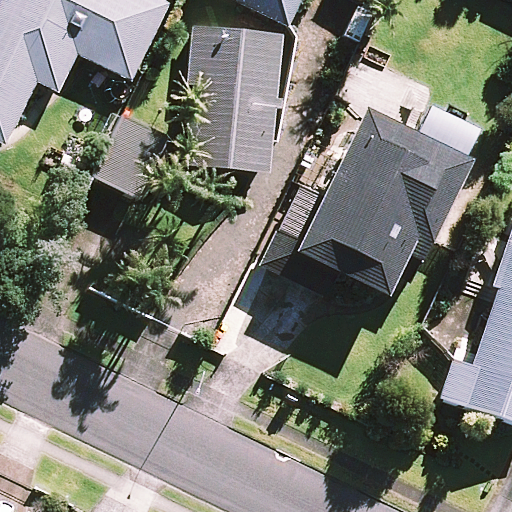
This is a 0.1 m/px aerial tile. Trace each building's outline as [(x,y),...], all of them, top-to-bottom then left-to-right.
[(168,8),(152,0),(0,0),(0,145),(1,146),(32,83),(55,94),(73,57),(130,85),(168,8)] [(297,0),(226,0),(285,28),(297,0)] [(282,36),(193,24),(185,85),(194,86),(184,165),(263,176),(282,36)] [(323,303),(335,277),(382,299),(402,257),(415,263),(463,165),(360,115),(322,193),(298,181),(255,270),(323,303)] [(163,137),(119,118),(92,181),(136,200),(163,137)] [(511,223),(488,294),(495,297),(473,362),(452,355),(436,400),(511,425),(511,223)]
